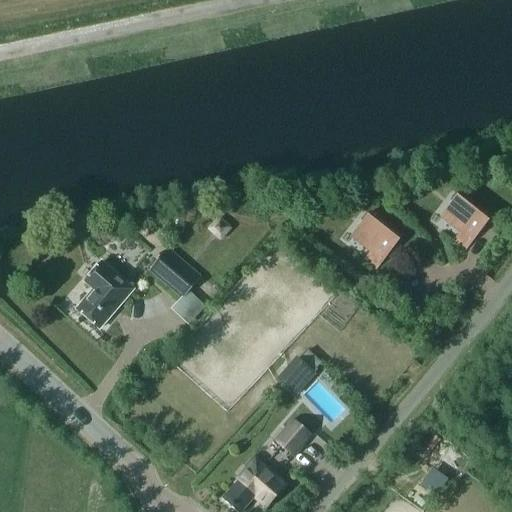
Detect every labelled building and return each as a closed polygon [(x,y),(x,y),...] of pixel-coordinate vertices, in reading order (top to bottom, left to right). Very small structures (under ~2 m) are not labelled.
[(463,229),(453,242),(466,252),(494,218),(461,191),(444,213),(463,229)] [(355,233),(374,248),(364,261),(377,271),(405,237),(372,211),(355,233)] [(234,230),(220,217),(208,232),(221,244),(234,230)] [(178,298),(180,298),(170,310),(188,325),(203,307),(188,293),(201,278),(167,248),(148,271),(178,298)] [(76,310),(99,329),(125,299),(115,290),(123,281),(101,262),(84,282),(94,289),(76,310)] [(426,306),(418,300),(413,308),(421,314),(426,306)] [(281,383),(296,397),(323,366),(308,352),(281,383)] [(274,442),(293,458),(312,437),(293,420),(274,442)] [(443,464),(453,451),(443,443),(433,457),(443,464)] [(265,510),(287,486),(254,457),(234,480),(237,483),(222,500),(235,511),(241,511),(253,499),(265,510)]
